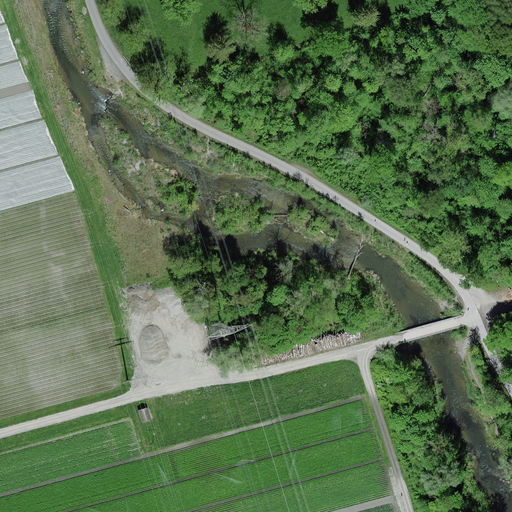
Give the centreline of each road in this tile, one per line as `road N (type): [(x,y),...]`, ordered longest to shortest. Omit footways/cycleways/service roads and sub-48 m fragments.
road 1 (track): [(511,372),(431,260),(309,172),(169,106),(117,60),(93,0)]
road 2 (track): [(511,306),(0,434)]
road 3 (track): [(104,244),(198,511)]
road 4 (track): [(360,348),(410,511)]
